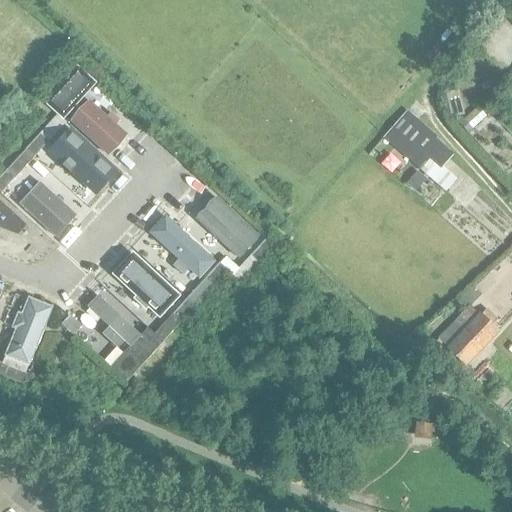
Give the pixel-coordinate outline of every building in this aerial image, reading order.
[(53,110),(57,114),(62,119),(94,84),(77,68),(44,103),(53,111),(53,110)] [(130,139),(91,103),(72,124),(111,160),(130,139)] [(432,180),(453,156),(435,140),(437,138),(407,112),(384,138),(432,180)] [(34,158),(66,123),(62,119),(57,114),(25,150),(34,158)] [(52,148),(42,159),(84,198),(94,187),(52,148)] [(34,158),(25,150),(0,177),(0,192),(1,194),(34,158)] [(42,185),(21,207),(58,242),(80,220),(42,185)] [(263,242),(214,197),(194,220),(242,264),(263,242)] [(168,221),(152,238),(200,284),(216,266),(168,221)] [(241,284),(274,248),(265,240),(233,275),(232,276),(241,284)] [(180,298),(141,263),(130,276),(168,311),(180,298)] [(195,307),(228,271),(219,263),(187,299),(195,307)] [(463,299),(470,306),(481,295),(474,288),(463,299)] [(163,342),(195,307),(187,299),(154,335),(163,342)] [(101,300),(87,314),(132,355),(146,340),(101,300)] [(54,311),(30,302),(7,362),(32,371),(54,311)] [(488,308),(481,316),(470,306),(438,339),(439,340),(435,344),(444,352),(448,349),(465,365),(497,332),(492,326),(498,319),(488,308)] [(139,369),(163,342),(154,335),(130,361),(139,369)] [(434,360),(417,338),(409,343),(411,361),(408,364),(414,372),(434,360)] [(129,379),(137,369),(130,362),(121,371),(129,379)] [(28,375),(8,366),(0,363),(0,375),(3,377),(24,386),(28,375)] [(435,427),(421,426),(420,440),(435,441),(435,427)]
